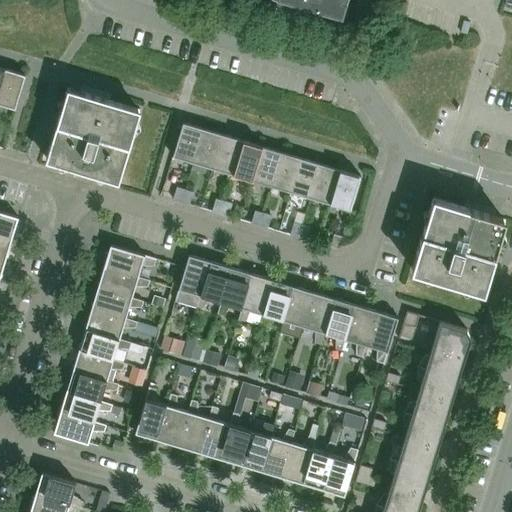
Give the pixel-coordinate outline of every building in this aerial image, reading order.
[(269,0),(267,9),(314,23),(319,9),(340,15),(345,0),(344,0),(269,0)] [(0,103),(15,108),(25,74),(5,68),(0,84),(0,103)] [(67,87),(45,160),(119,182),(140,109),(67,87)] [(173,156),(193,162),(203,128),(183,122),(173,156)] [(193,162),(212,168),(223,134),(203,128),(193,162)] [(242,139),(223,134),(212,168),(232,174),(242,139)] [(262,145),(242,139),(232,174),(252,179),(262,145)] [(281,151),(262,145),(252,179),(271,185),(281,151)] [(301,157),(281,151),(271,185),(291,191),(301,157)] [(321,163),(301,157),(291,191),(310,197),(321,163)] [(340,169),(321,163),(310,197),(330,203),(340,169)] [(360,175),(340,169),(330,203),(350,209),(360,175)] [(181,201),(185,189),(176,186),(173,198),(181,201)] [(181,201),(189,203),(193,191),(185,189),(181,201)] [(484,292),(506,219),(433,197),(411,270),(484,292)] [(220,213),(224,200),(215,198),(212,210),(220,213)] [(232,203),(224,200),(220,213),(228,215),(232,203)] [(0,234),(12,238),(18,216),(0,210),(0,234)] [(259,225),(263,212),(255,210),(251,222),(259,225)] [(271,215),(263,212),(259,225),(267,227),(271,215)] [(298,236),(302,224),(293,222),(290,234),(298,236)] [(310,227),(302,224),(298,236),(306,239),(310,227)] [(12,238),(0,234),(0,256),(5,258),(12,238)] [(334,234),(330,246),(338,249),(342,236),(334,234)] [(104,266),(138,276),(141,265),(154,265),(156,258),(110,244),(104,266)] [(189,291),(200,295),(210,260),(189,254),(175,300),(182,302),(189,291)] [(210,298),(221,301),(231,266),(210,260),(200,295),(197,306),(203,308),(210,298)] [(98,285),(132,296),(135,286),(148,286),(150,279),(138,276),(104,266),(98,285)] [(230,304),(241,307),(252,273),(231,266),(221,301),(217,312),(224,314),(230,304)] [(251,310),(262,313),(272,279),(252,273),(241,307),(238,319),(244,321),(251,310)] [(272,316),(283,320),(293,285),(272,279),(262,313),(263,313),(259,325),(266,327),(272,316)] [(91,307),(126,317),(129,306),(141,306),(144,299),(132,296),(98,285),(91,307)] [(300,337),(304,326),(314,291),(293,285),(283,320),(294,323),(294,335),(300,337)] [(321,344),(324,332),(335,298),(314,291),(304,326),(315,329),(314,342),(321,344)] [(154,294),(151,304),(162,307),(165,298),(154,294)] [(342,350),(345,338),(355,304),(335,298),(324,332),(335,335),(335,348),(342,350)] [(366,344),(366,345),(376,310),(355,304),(345,338),(356,342),(356,354),(362,356),(366,344)] [(85,328),(119,338),(123,327),(135,327),(137,321),(126,317),(91,307),(85,328)] [(376,360),(384,363),(398,317),(376,310),(366,345),(377,348),(376,360)] [(406,310),(403,323),(415,326),(419,314),(406,310)] [(439,320),(425,366),(459,376),(473,330),(439,320)] [(135,327),(135,329),(147,333),(149,324),(137,321),(135,327)] [(403,323),(399,334),(412,338),(415,326),(403,323)] [(79,349),(113,359),(116,348),(129,348),(131,342),(119,338),(85,328),(79,349)] [(165,335),(161,348),(176,353),(180,340),(165,335)] [(189,336),(183,355),(198,360),(204,340),(189,336)] [(129,348),(128,350),(142,354),(144,346),(131,342),(129,348)] [(73,369),(107,379),(110,368),(123,369),(125,363),(113,359),(79,349),(73,369)] [(207,349),(203,361),(217,366),(220,354),(207,349)] [(228,355),(224,367),(235,371),(239,359),(228,355)] [(181,363),(178,373),(188,376),(191,366),(181,363)] [(248,366),(246,373),(257,376),(259,369),(248,366)] [(452,400),(459,376),(425,366),(418,390),(452,400)] [(107,379),(73,369),(66,390),(101,400),(104,389),(116,389),(118,383),(107,379)] [(388,372),(386,379),(398,383),(400,376),(388,372)] [(273,373),(271,381),(281,383),(283,375),(273,373)] [(287,376),(285,385),(299,389),(302,380),(287,376)] [(310,381),(307,391),(319,395),(322,385),(310,381)] [(243,382),(239,395),(245,397),(249,395),(252,384),(243,382)] [(135,432),(156,439),(167,404),(156,401),(156,388),(149,386),(135,432)] [(127,389),(123,400),(134,404),(138,393),(127,389)] [(60,410),(94,421),(98,410),(110,410),(112,405),(112,404),(101,400),(66,390),(60,410)] [(280,400),(282,394),(270,390),(269,397),(280,400)] [(445,423),(452,400),(418,390),(411,413),(445,423)] [(167,404),(156,439),(177,445),(187,410),(176,407),(177,395),(170,393),(167,404)] [(284,393),(280,405),(284,406),(288,404),(290,395),(284,393)] [(177,445),(198,451),(212,405),(208,417),(197,413),(198,401),(191,399),(187,410),(177,445)] [(110,410),(110,412),(120,415),(121,408),(112,405),(110,410)] [(218,407),(212,405),(198,451),(219,457),(232,411),(229,423),(217,419),(218,407)] [(54,432),(88,442),(92,430),(104,431),(106,424),(94,421),(60,410),(54,432)] [(219,457),(239,464),(250,429),(238,426),(239,413),(232,411),(219,457)] [(346,412),(342,424),(353,427),(356,415),(346,412)] [(438,446),(445,423),(411,413),(404,436),(438,446)] [(374,419),(372,426),(383,429),(386,422),(374,419)] [(239,464),(260,470),(271,435),(270,435),(273,424),(267,422),(260,432),(250,429),(239,464)] [(312,423),(309,434),(315,436),(319,425),(312,423)] [(260,470),(281,476),(291,442),(295,430),(288,428),(282,439),(271,435),(260,470)] [(333,429),(330,441),(336,442),(339,431),(333,429)] [(281,476),(302,482),(312,448),(315,436),(309,434),(302,445),(291,442),(281,476)] [(431,469),(438,446),(404,436),(397,459),(431,469)] [(114,439),(112,448),(121,451),(124,442),(114,439)] [(302,482),(322,489),(333,454),(336,442),(330,441),(323,451),(312,448),(302,482)] [(333,454),(322,489),(344,495),(358,449),(350,447),(344,457),(333,454)] [(424,493),(431,469),(397,459),(390,483),(424,493)] [(361,465),(358,473),(370,476),(372,468),(361,465)] [(35,493),(70,503),(81,507),(83,501),(72,494),(76,482),(42,472),(35,493)] [(358,473),(356,481),(372,485),(374,478),(370,476),(358,473)] [(404,511),(417,511),(424,493),(390,483),(383,506),(404,511)] [(102,490),(96,510),(101,511),(103,511),(110,492),(102,490)] [(29,511),(67,511),(70,503),(35,493),(29,511)]
